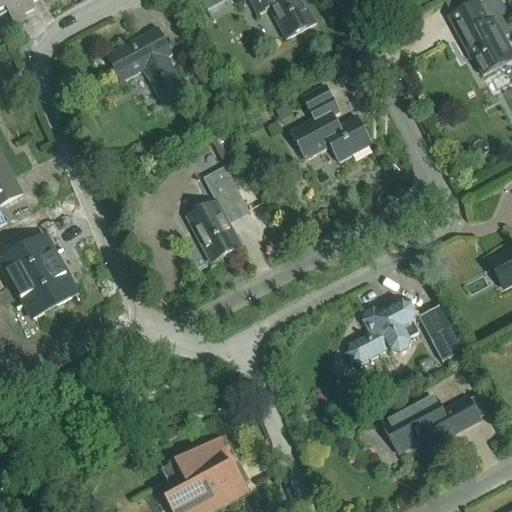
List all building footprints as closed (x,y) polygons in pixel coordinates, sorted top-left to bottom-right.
[(0,0),(0,19),(6,16),(13,29),(26,22),(24,18),(35,13),(31,7),(27,0),(0,0)] [(228,0),(204,0),(202,1),(208,12),(229,0),(228,0)] [(246,0),(256,18),(269,11),(285,41),(315,25),(301,0),(246,0)] [(487,24),(477,4),(446,20),(465,55),(468,54),(481,79),(511,62),(511,57),(493,21),(487,24)] [(157,30),(103,59),(118,85),(141,72),(162,110),(185,97),(165,60),(171,57),(157,30)] [(326,123),(334,119),(338,116),(323,89),(300,101),(311,123),(288,135),(303,163),(328,150),(337,165),(369,148),(354,120),(332,133),(326,123)] [(288,107),(275,113),(281,125),(294,118),(288,107)] [(225,150),(219,153),(224,162),(230,159),(225,150)] [(0,208),(20,197),(0,160),(0,208)] [(202,179),(214,203),(184,218),(209,266),(242,249),(229,225),(249,215),(224,168),(202,179)] [(29,231),(43,225),(38,214),(25,220),(29,231)] [(39,315),(73,297),(42,239),(0,260),(0,263),(24,308),(33,303),(39,315)] [(511,249),(496,258),(511,287),(511,286),(511,249)] [(349,345),(345,358),(350,367),(364,369),(389,355),(390,357),(400,360),(407,355),(410,346),(404,335),(415,329),(418,317),(413,307),(401,305),(382,315),(381,313),(372,311),(364,315),(361,324),(367,335),(349,345)] [(426,347),(437,370),(460,358),(447,334),(434,341),(435,342),(426,347)] [(432,362),(421,367),(424,374),(435,369),(432,362)] [(479,424),(467,402),(443,415),(435,401),(382,430),(398,458),(427,442),(432,450),(479,424)] [(221,500),(244,488),(220,443),(162,473),(175,499),(165,505),(168,511),(217,511),(225,508),(221,500)]
